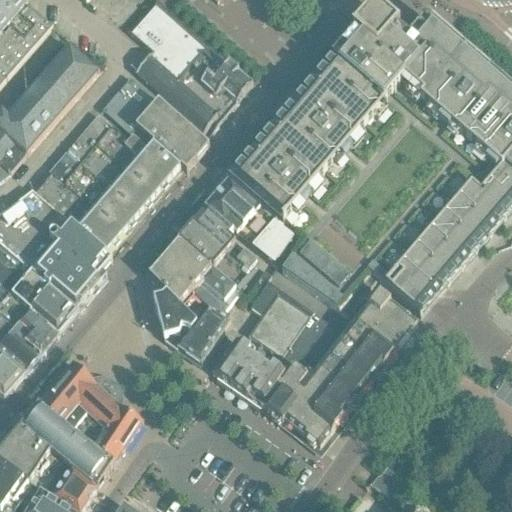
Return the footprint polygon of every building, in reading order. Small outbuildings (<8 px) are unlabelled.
[(0,0),(0,90),(51,32),(25,10),(26,10),(14,0),(0,0)] [(252,92),(249,89),(154,4),(126,35),(153,60),(135,80),(206,143),(252,92)] [(344,340),(375,299),(382,291),(385,293),(420,323),(511,216),(511,97),(428,25),(427,24),(426,25),(406,47),(398,39),(400,37),(386,25),(374,15),(365,25),(352,40),(354,42),(245,169),(230,187),(265,217),(285,233),(298,243),(301,245),(275,280),(269,288),(280,296),(314,319),(344,340)] [(0,169),(10,179),(98,78),(68,52),(7,121),(0,115),(0,169)] [(130,84),(129,86),(103,116),(148,157),(153,151),(185,180),(208,153),(130,84)] [(49,177),(32,197),(105,261),(122,241),(139,223),(172,185),(99,121),(66,159),(49,177)] [(0,186),(9,180),(0,172),(0,186)] [(255,218),(260,222),(265,217),(230,187),(229,186),(205,214),(236,241),(236,240),(246,250),(276,272),(298,243),(285,233),(280,230),(269,243),(256,234),(260,229),(252,222),(255,218)] [(32,198),(0,221),(0,252),(76,322),(79,318),(77,316),(106,282),(102,279),(112,267),(105,261),(32,197),(32,198)] [(209,273),(237,296),(258,272),(228,245),(233,239),(210,219),(205,225),(201,222),(199,225),(198,225),(177,248),(208,275),(209,273)] [(177,248),(160,269),(191,297),(196,292),(205,300),(209,296),(226,310),(238,296),(237,296),(209,273),(208,275),(177,248)] [(0,252),(0,292),(57,342),(76,322),(0,252)] [(191,297),(160,269),(148,283),(156,290),(187,320),(195,312),(200,306),(191,297)] [(267,274),(246,303),(253,308),(274,279),(267,274)] [(280,296),(269,288),(251,313),(262,321),(280,296)] [(187,320),(156,290),(151,297),(165,347),(176,356),(196,330),(187,320)] [(0,292),(0,326),(41,362),(57,342),(0,292)] [(280,296),(262,321),(248,342),(281,365),(314,319),(280,296)] [(375,299),(344,340),(309,384),(350,416),(416,331),(375,299)] [(244,303),(238,310),(243,315),(249,307),(244,303)] [(196,330),(176,356),(197,371),(229,330),(209,314),(203,320),(195,312),(187,320),(196,330)] [(314,319),(281,365),(274,375),(285,383),(286,384),(295,373),(309,384),(344,340),(314,319)] [(0,326),(0,359),(25,381),(41,362),(0,326)] [(285,383),(274,375),(236,348),(212,382),(248,405),(262,415),(262,414),(285,383)] [(0,359),(0,402),(3,406),(25,381),(0,359)] [(73,372),(38,413),(82,448),(113,473),(142,430),(119,414),(118,415),(95,394),(96,393),(73,372)] [(286,384),(285,383),(262,414),(282,430),(284,427),(319,455),(350,416),(309,384),(295,373),(286,384)] [(38,413),(20,435),(53,461),(69,474),(98,497),(111,476),(80,450),(82,448),(38,413)] [(20,435),(0,458),(0,472),(6,477),(28,491),(31,493),(53,461),(20,435)] [(53,461),(31,493),(41,500),(49,505),(69,474),(53,461)] [(0,472),(0,511),(11,511),(15,508),(28,491),(6,477),(0,472)] [(69,474),(49,505),(60,511),(88,511),(98,497),(69,474)] [(392,492),(377,481),(370,490),(385,502),(392,492)] [(28,491),(15,508),(20,511),(60,511),(49,505),(41,500),(31,493),(28,491)]
